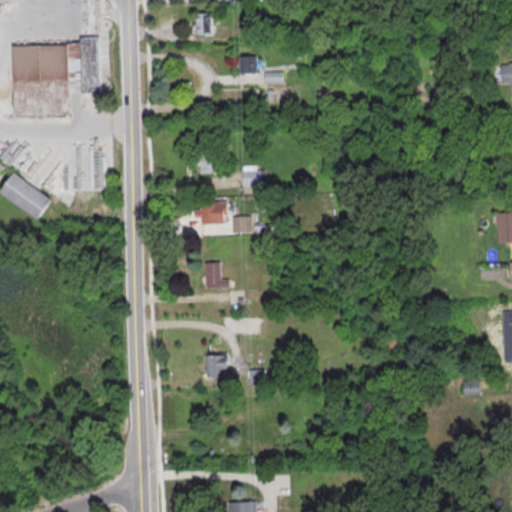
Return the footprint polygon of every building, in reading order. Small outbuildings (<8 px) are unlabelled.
[(212,35),(212,13),(194,13),(194,35),(212,35)] [(11,46),(83,43),(83,37),(100,37),(102,92),(72,93),(72,113),(15,116),(11,46)] [(239,73),(257,73),(257,55),(239,55),(239,73)] [(511,96),(508,97),(507,83),(499,83),(498,65),(506,64),(506,63),(511,62),(511,96)] [(266,82),(282,82),(282,71),(266,71),(266,82)] [(200,172),(218,172),(218,157),(200,157),(200,172)] [(264,169),(242,169),(242,186),(264,186),(264,169)] [(1,192),(15,174),(52,200),(38,218),(1,192)] [(227,201),(201,201),(201,222),(227,222),(227,201)] [(492,211),(510,210),(510,202),(511,201),(511,241),(493,242),(492,211)] [(233,215),(233,231),(252,231),(252,215),(233,215)] [(202,261),(203,287),(226,286),(226,278),(218,278),(218,260),(202,261)] [(228,377),(228,354),(206,354),(206,377),(228,377)] [(255,511),(255,501),(242,502),(242,511),(255,511)]
